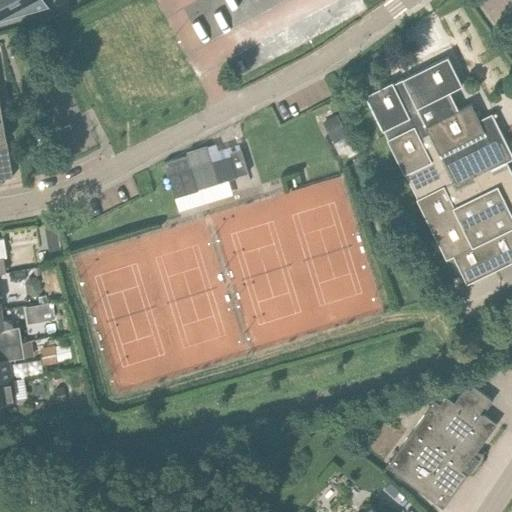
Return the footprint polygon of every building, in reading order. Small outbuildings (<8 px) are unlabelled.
[(0,0),(0,17),(49,7),(46,2),(45,0),(0,0)] [(511,172),(505,159),(511,156),(492,117),(497,115),(495,112),(482,119),(483,121),(480,122),(471,103),(454,111),(445,93),(462,85),(448,56),(393,83),(392,81),(365,94),(382,130),(383,129),(387,138),(404,174),(405,173),(417,198),(416,198),(446,258),(453,255),(467,283),(511,260),(511,172)] [(330,138),(344,132),(335,115),(322,122),(330,138)] [(0,178),(13,177),(3,118),(0,118),(0,178)] [(353,141),(342,147),(347,156),(358,151),(353,141)] [(197,190),(197,188),(248,172),(241,149),(229,152),(231,156),(211,162),(206,147),(187,153),(187,155),(164,162),(167,173),(175,197),(197,190)] [(55,225),(43,227),(45,238),(57,236),(55,225)] [(33,295),(37,294),(41,289),(39,281),(34,277),(28,279),(26,284),(28,292),(33,295)] [(1,309),(0,308),(0,344),(22,341),(19,326),(4,328),(1,309)] [(0,344),(0,380),(12,379),(9,359),(24,356),(22,341),(0,344)] [(57,361),(54,347),(40,349),(42,364),(57,361)] [(0,402),(16,400),(12,379),(0,380),(0,402)] [(450,482),(457,487),(468,474),(462,469),(496,424),(502,428),(503,428),(483,413),(493,400),(473,385),(470,389),(466,385),(454,401),(449,396),(442,405),(436,400),(386,462),(435,501),(450,482)] [(66,401),(64,388),(54,389),(56,402),(66,401)] [(443,507),(457,487),(450,482),(435,501),(443,507)] [(389,497),(395,490),(390,486),(384,493),(389,497)]
